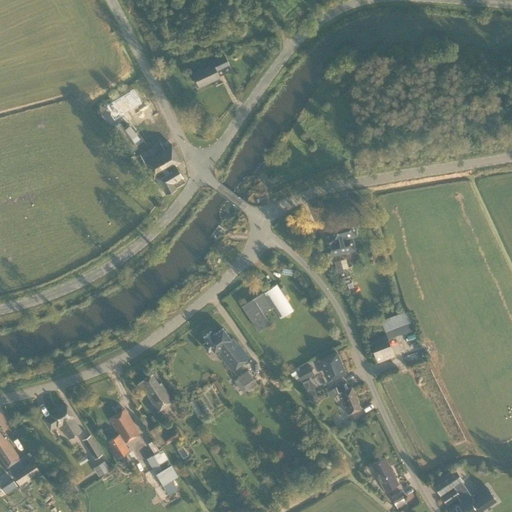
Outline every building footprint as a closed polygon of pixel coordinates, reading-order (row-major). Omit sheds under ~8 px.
[(216,71),(229,64),(225,55),(209,63),(210,65),(193,73),(199,87),(219,77),(216,71)] [(142,103),(133,89),(106,105),(114,119),(142,103)] [(120,123),(114,127),(132,151),(138,147),(134,142),(140,138),(130,125),(125,129),(120,123)] [(165,149),(161,142),(140,154),(154,178),(156,176),(166,193),(176,187),(185,182),(182,177),(176,165),(182,162),(172,145),(165,149)] [(352,218),(329,224),(333,239),(324,242),(328,256),(355,249),(351,235),(356,233),(352,218)] [(340,260),(334,261),(337,271),(343,269),(340,260)] [(348,275),(346,268),(343,269),(337,271),(338,278),(348,275)] [(368,279),(365,272),(355,275),(358,283),(368,279)] [(391,304),(381,275),(357,283),(367,312),(391,304)] [(293,309),(277,284),(242,305),(259,331),(270,324),(263,312),(273,306),(280,317),(293,309)] [(382,318),(388,337),(412,328),(406,310),(382,318)] [(232,337),(231,338),(223,328),(214,335),(211,330),(203,337),(207,341),(203,344),(208,351),(212,348),(215,351),(218,349),(220,352),(219,353),(232,370),(249,357),(238,343),(237,343),(232,337)] [(377,362),(394,356),(388,339),(385,333),(368,340),(377,362)] [(336,352),(319,359),(328,380),(345,373),(336,352)] [(296,372),(301,381),(315,374),(310,365),(296,372)] [(253,378),(247,369),(237,376),(238,378),(234,380),(240,388),(253,378)] [(161,382),(159,384),(152,373),(142,380),(137,383),(142,392),(142,391),(144,394),(146,392),(158,411),(173,401),(161,382)] [(310,379),(303,382),(310,399),(317,396),(310,379)] [(348,388),(345,383),(336,387),(338,392),(347,414),(360,409),(351,387),(348,388)] [(120,404),(108,384),(94,392),(107,412),(120,404)] [(261,400),(268,395),(262,387),(255,393),(261,400)] [(81,430),(72,416),(73,415),(67,404),(43,419),(50,429),(60,423),(61,425),(69,438),(81,430)] [(125,442),(139,433),(125,409),(110,418),(119,433),(107,441),(118,458),(130,451),(125,442)] [(168,432),(164,425),(159,428),(157,425),(149,429),(158,443),(160,444),(165,441),(167,443),(179,435),(175,428),(168,432)] [(20,458),(6,436),(4,438),(0,431),(0,457),(7,467),(8,467),(20,458)] [(82,439),(94,458),(102,453),(91,434),(82,439)] [(152,440),(148,443),(153,452),(158,450),(152,440)] [(178,449),(183,457),(188,454),(181,442),(176,445),(179,449),(178,449)] [(166,467),(171,464),(162,449),(153,455),(162,470),(166,467)] [(371,463),(385,490),(398,483),(385,457),(371,463)] [(110,470),(104,460),(99,463),(105,473),(110,470)] [(171,464),(166,467),(173,478),(178,475),(171,464)] [(485,475),(487,466),(479,464),(477,473),(485,475)] [(453,468),(432,482),(447,504),(458,497),(459,499),(448,506),(451,511),(483,511),(482,510),(496,500),(487,487),(472,497),(469,492),(462,481),(458,475),(453,468)] [(171,479),(162,484),(168,496),(178,490),(171,479)] [(19,486),(22,491),(30,486),(26,480),(19,486)] [(76,480),(69,484),(75,492),(81,488),(76,480)] [(395,503),(404,498),(400,491),(391,496),(395,503)]
